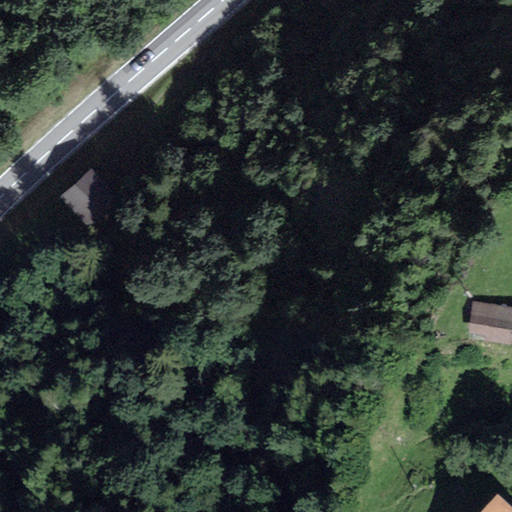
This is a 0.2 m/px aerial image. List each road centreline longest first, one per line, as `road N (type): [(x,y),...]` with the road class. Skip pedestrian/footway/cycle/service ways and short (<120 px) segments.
road 1 (track): [(222,2),(210,38),(142,125),(117,207),(0,334)]
road 2 (secondary): [(225,0),(0,201)]
